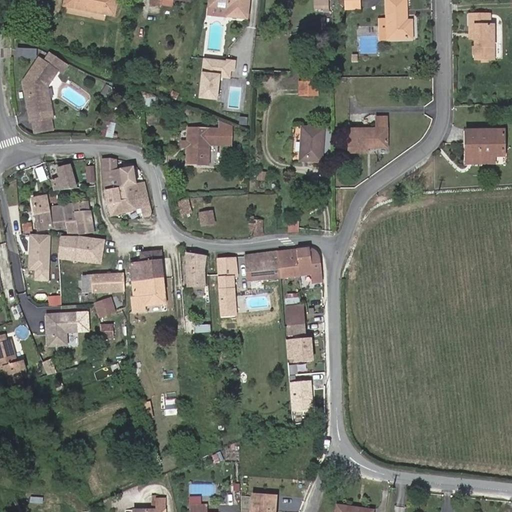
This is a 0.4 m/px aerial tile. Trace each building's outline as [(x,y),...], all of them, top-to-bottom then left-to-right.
[(105,16),(107,17),(109,0),(58,0),(57,7),(105,16)] [(152,0),(152,7),(160,8),(161,0),(162,0),(173,1),(188,3),(188,0),(152,0)] [(172,9),(173,1),(162,0),(161,0),(160,8),(172,9)] [(211,0),(208,18),(246,24),(248,12),(249,0),(211,0)] [(327,0),(313,0),(313,15),(328,14),(327,0)] [(353,3),(338,3),(338,18),(353,18),(353,3)] [(384,29),(385,48),(409,48),(408,32),(404,32),(403,9),(383,10),(384,29)] [(246,24),(255,25),(257,13),(248,12),(246,24)] [(483,67),(488,67),(495,67),(493,36),(490,36),(486,36),(485,24),(469,25),(469,35),(475,35),(476,49),(476,56),(477,65),(477,68),(483,67)] [(218,100),(221,77),(233,78),(235,60),(202,56),(198,97),(218,100)] [(57,64),(46,57),(41,64),(36,61),(19,84),(26,121),(48,117),(45,100),(42,100),(42,89),(53,72),(52,71),(57,64)] [(137,60),(126,58),(126,72),(135,73),(137,60)] [(311,88),(298,89),(298,102),(311,102),(311,88)] [(147,104),(146,96),(137,92),(138,105),(147,104)] [(48,117),(26,121),(29,142),(51,138),(48,117)] [(218,123),(218,132),(233,132),(232,128),(218,123)] [(372,141),(346,142),(346,166),(364,166),(365,161),(385,159),(383,127),(371,127),(372,141)] [(209,132),(188,131),(186,170),(208,170),(209,149),(232,150),(233,132),(218,132),(209,132)] [(321,139),(298,135),(295,168),(317,172),(321,139)] [(480,171),(492,170),(503,170),(502,146),(464,146),(465,173),(479,173),(480,171)] [(101,176),(104,192),(116,190),(133,187),(131,170),(115,173),(113,161),(99,161),(100,173),(101,176)] [(38,182),(45,180),(41,168),(34,170),(38,182)] [(51,183),(52,193),(75,191),(70,168),(58,170),(59,180),(52,182),(51,183)] [(133,187),(116,190),(118,204),(107,206),(110,218),(113,218),(132,213),(135,212),(139,211),(142,222),(147,220),(150,220),(141,185),(133,187)] [(118,204),(116,190),(104,192),(105,195),(106,199),(107,206),(118,204)] [(188,204),(185,190),(166,194),(169,208),(179,206),(188,204)] [(35,233),(49,231),(46,211),(44,199),(28,201),(35,233)] [(191,218),(188,204),(179,206),(183,220),(191,218)] [(86,205),(46,211),(49,231),(50,234),(90,229),(86,205)] [(172,222),(183,220),(179,206),(169,208),(172,222)] [(15,213),(18,233),(25,232),(23,213),(15,213)] [(200,219),(202,230),(215,228),(212,216),(200,219)] [(262,240),(263,226),(252,226),(251,240),(262,240)] [(61,238),(51,238),(17,235),(25,257),(57,262),(61,238)] [(61,238),(57,262),(99,268),(101,252),(102,244),(61,238)] [(308,254),(297,255),(298,268),(299,280),(313,279),(313,286),(322,285),(321,278),(320,268),(319,261),(317,258),(313,255),(308,254)] [(131,286),(162,282),(159,255),(156,256),(139,257),(139,260),(139,263),(139,266),(128,268),(131,286)] [(297,255),(278,257),(280,281),(299,280),(298,268),(297,255)] [(278,257),(246,260),(248,285),(280,281),(278,257)] [(202,274),(205,259),(192,258),(186,259),(187,291),(203,289),(202,274)] [(235,262),(218,263),(218,282),(236,281),(235,262)] [(122,278),(91,279),(91,297),(122,296),(123,288),(122,278)] [(81,296),(91,297),(91,279),(80,279),(81,296)] [(162,282),(131,286),(132,301),(130,302),(131,316),(144,315),(144,310),(165,308),(162,282)] [(108,305),(92,309),(97,322),(112,318),(108,305)] [(284,313),(286,334),(287,334),(302,332),(301,329),(301,319),(300,311),(284,313)] [(73,318),(43,319),(44,351),(63,350),(63,337),(74,336),(73,318)] [(101,323),(101,336),(113,337),(114,323),(101,323)] [(302,341),(302,332),(287,334),(286,334),(287,342),(302,341)] [(21,372),(18,361),(12,363),(5,340),(1,341),(0,338),(0,373),(1,378),(21,372)] [(53,374),(47,361),(39,364),(45,377),(53,374)] [(291,380),(291,409),(314,409),(314,380),(291,380)] [(319,440),(320,429),(308,431),(309,441),(319,440)] [(214,484),(192,483),(191,493),(213,494),(214,484)] [(194,511),(194,504),(185,503),(185,511),(194,511)] [(270,511),(270,504),(247,503),(247,511),(270,511)]
